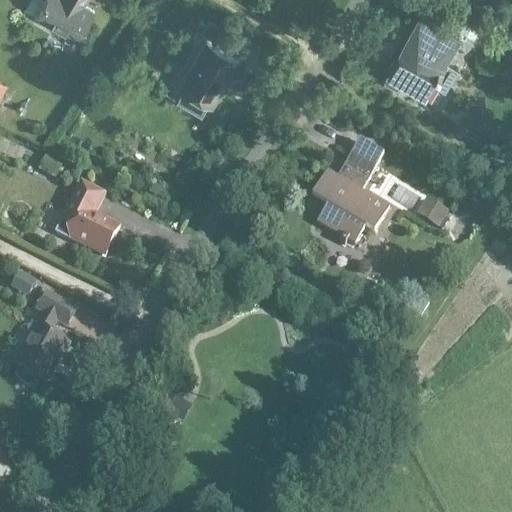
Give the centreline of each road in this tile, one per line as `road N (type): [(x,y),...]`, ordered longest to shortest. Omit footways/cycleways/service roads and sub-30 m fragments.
road 1 (unclassified): [(35,511),(343,0)]
road 2 (track): [(511,198),(295,511)]
